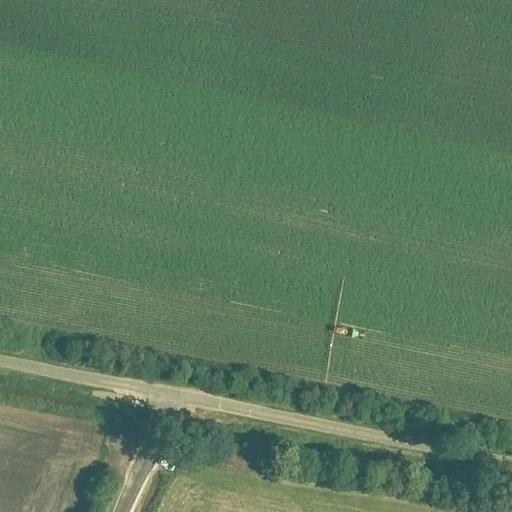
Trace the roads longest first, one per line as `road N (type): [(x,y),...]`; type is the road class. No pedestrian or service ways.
road 1 (residential): [(511,464),(174,395)]
road 2 (residential): [(174,395),(0,361)]
road 3 (residential): [(121,511),(174,395)]
